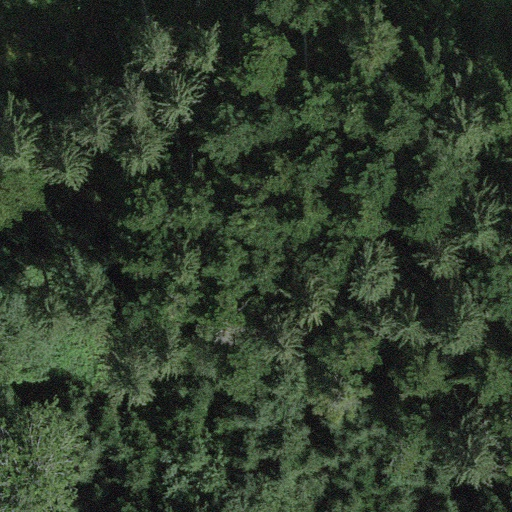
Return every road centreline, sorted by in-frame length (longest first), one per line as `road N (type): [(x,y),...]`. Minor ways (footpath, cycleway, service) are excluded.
road 1 (track): [(328,511),(312,345),(339,0)]
road 2 (track): [(156,0),(0,198)]
